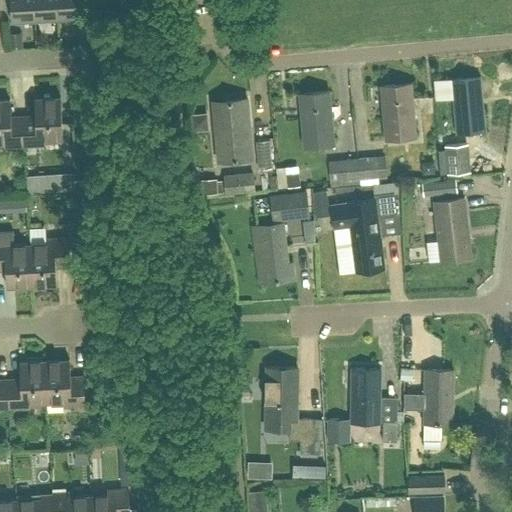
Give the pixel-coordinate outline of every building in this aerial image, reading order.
[(35,20),(33,0),(11,0),(13,21),(35,20)] [(33,0),(35,20),(57,19),(56,0),(33,0)] [(78,0),(56,0),(57,19),(79,18),(78,0)] [(485,131),(480,77),(451,80),(456,133),(443,135),(446,174),(469,172),(467,144),(463,144),(462,133),(485,131)] [(416,137),(411,84),(381,86),(386,140),(416,137)] [(334,144),(330,91),(300,93),(304,147),(334,144)] [(35,114),(23,115),(24,144),(38,144),(38,139),(62,138),(60,96),(34,97),(35,114)] [(11,145),(24,144),(23,115),(10,116),(9,99),(0,99),(0,140),(11,140),(11,145)] [(253,158),(247,99),(214,102),(219,161),(253,158)] [(271,167),(269,140),(256,141),(259,168),(271,167)] [(357,158),(360,180),(387,178),(385,156),(357,158)] [(359,180),(360,180),(357,158),(329,161),(331,187),(359,184),(359,180)] [(69,173),(25,176),(26,192),(70,189),(69,173)] [(456,191),(455,178),(420,183),(422,196),(456,191)] [(397,191),(396,182),(372,184),(373,193),(397,191)] [(248,195),(247,184),(229,185),(229,195),(248,195)] [(309,215),(306,192),(271,196),(273,219),(274,219),(275,223),(253,225),(260,283),(294,279),(292,262),(287,263),(281,218),(309,215)] [(396,213),(393,192),(379,194),(379,197),(346,201),(346,202),(332,204),(334,227),(349,225),(355,271),(384,268),(378,215),(396,213)] [(472,257),(464,197),(433,200),(440,260),(472,257)] [(0,268),(6,269),(7,286),(32,285),(30,243),(14,244),(13,230),(0,230),(0,268)] [(53,242),(30,243),(32,285),(56,284),(55,266),(68,265),(67,237),(53,238),(53,242)] [(45,359),(46,401),(70,400),(70,405),(84,404),(83,375),(70,376),(69,358),(45,359)] [(8,378),(9,407),(22,407),(22,402),(46,401),(45,359),(20,361),(20,378),(8,378)] [(289,418),(289,438),(290,438),(289,449),(300,450),(300,451),(302,451),(301,460),(319,461),(320,418),(295,417),(297,367),(267,366),(265,418),(289,418)] [(381,369),(352,369),(351,422),(380,423),(380,421),(384,421),(383,451),(389,451),(389,446),(396,446),(396,421),(401,421),(402,411),(396,411),(396,397),(381,397),(381,369)] [(454,369),(425,369),(424,440),(441,440),(441,423),(453,423),(454,369)] [(0,407),(9,407),(8,378),(0,378),(0,407)] [(129,444),(117,445),(118,457),(130,456),(129,444)] [(406,485),(405,463),(387,465),(388,487),(406,485)] [(444,491),(444,474),(407,475),(407,492),(444,491)] [(118,482),(118,488),(113,488),(114,493),(90,495),(91,511),(129,511),(127,481),(118,482)] [(53,492),(54,511),(91,511),(90,495),(66,496),(66,491),(53,492)] [(16,499),(17,511),(54,511),(53,492),(39,492),(40,497),(16,499)] [(441,511),(441,495),(413,496),(413,511),(441,511)] [(0,511),(17,511),(16,499),(0,499),(0,511)]
